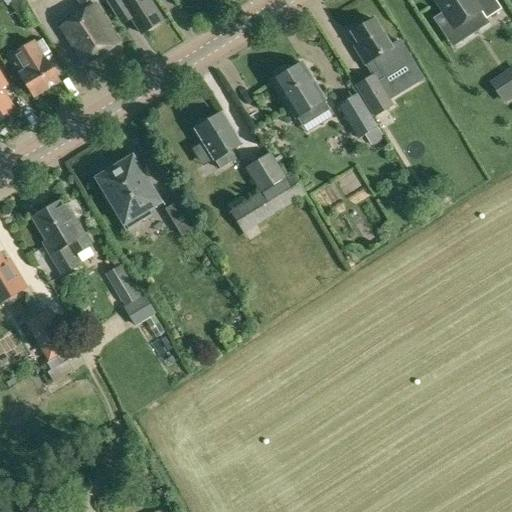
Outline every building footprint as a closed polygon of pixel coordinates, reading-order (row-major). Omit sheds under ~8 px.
[(8,0),(11,4),(26,28),(40,20),(26,0),(8,0)] [(125,0),(122,2),(142,33),(162,20),(149,0),(125,0)] [(436,0),(455,28),(482,11),(487,18),(502,8),(497,0),(436,0)] [(62,27),(86,64),(120,43),(96,5),(62,27)] [(354,32),(361,43),(357,46),(368,64),(373,60),(379,69),(394,59),(389,50),(392,48),(375,19),(354,32)] [(21,73),(35,97),(60,81),(45,58),(36,44),(13,58),(22,72),(21,73)] [(275,82),(296,118),(298,117),(303,125),(330,109),(325,101),(326,100),(304,64),(275,82)] [(0,74),(0,117),(14,109),(3,90),(8,87),(0,74)] [(363,82),(381,111),(393,104),(375,75),(363,82)] [(511,75),(501,84),(511,99),(511,75)] [(381,111),(363,82),(357,86),(374,115),(381,111)] [(252,108),(262,125),(271,120),(261,103),(252,108)] [(191,148),(202,166),(215,158),(221,168),(237,159),(231,150),(241,144),(223,113),(197,129),(204,140),(191,148)] [(369,113),(350,124),(358,137),(377,126),(369,113)] [(97,177),(108,195),(106,197),(127,231),(154,214),(150,208),(161,201),(132,155),(97,177)] [(292,172),(281,179),(267,155),(247,167),(261,192),(231,211),(245,233),(258,225),(306,195),(292,172)] [(81,264),(75,256),(93,245),(67,203),(64,205),(61,201),(47,209),(33,218),(46,240),(41,243),(61,276),(81,264)] [(168,211),(183,235),(196,227),(182,203),(168,211)] [(0,251),(0,304),(28,288),(10,259),(6,261),(0,251)] [(107,275),(126,305),(125,307),(136,326),(158,313),(122,253),(111,260),(116,268),(107,275)] [(46,312),(27,323),(50,362),(57,357),(69,351),(46,312)] [(76,354),(73,348),(69,351),(57,357),(61,363),(67,360),(76,354)]
